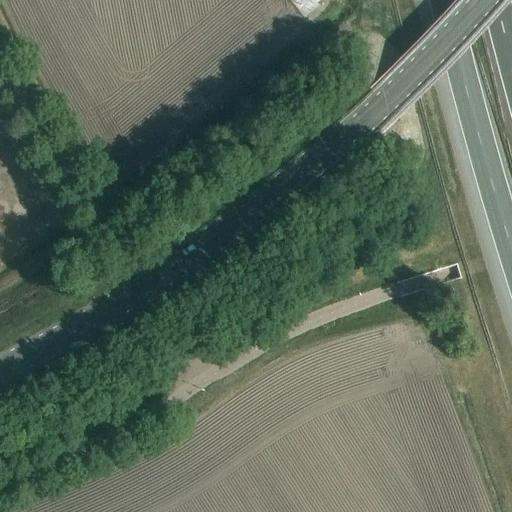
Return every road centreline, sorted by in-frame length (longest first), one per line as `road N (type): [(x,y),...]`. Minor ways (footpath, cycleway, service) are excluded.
road 1 (tertiary): [(484,0),(309,170),(123,303),(0,370)]
road 2 (motorway): [(443,0),(511,250)]
